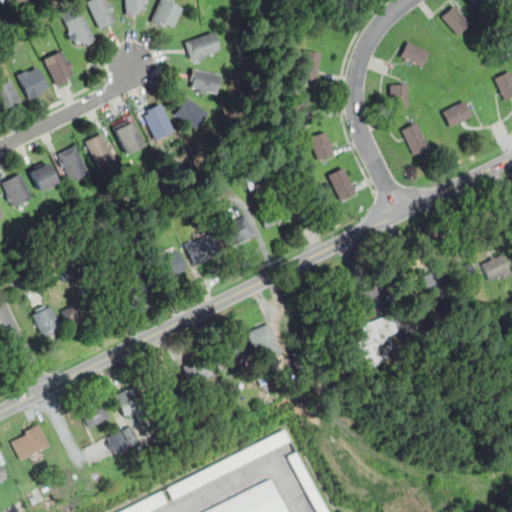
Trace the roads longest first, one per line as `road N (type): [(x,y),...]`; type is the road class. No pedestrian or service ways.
road 1 (tertiary): [(0,413),(400,212)]
road 2 (residential): [(400,212),(364,139),(355,96),(367,47),(412,0)]
road 3 (residential): [(83,465),(0,301)]
road 4 (residential): [(0,149),(122,89),(135,63)]
road 5 (tertiary): [(400,212),(511,157)]
